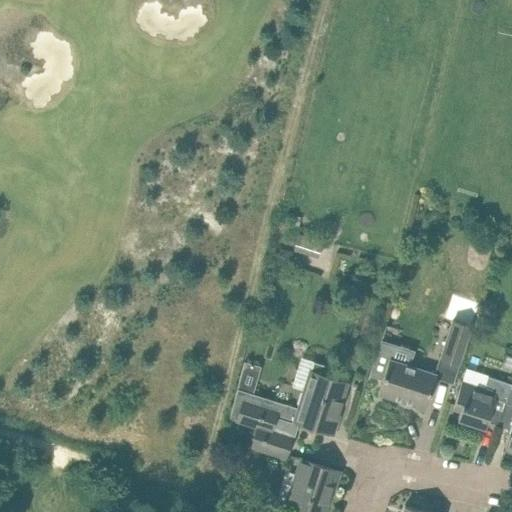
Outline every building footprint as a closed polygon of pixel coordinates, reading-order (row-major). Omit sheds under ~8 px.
[(295,229),(290,243),(319,253),(323,239),(295,229)] [(290,264),(293,254),(279,250),(276,260),(290,264)] [(469,334),(451,327),(440,358),(459,365),(469,334)] [(375,354),(367,378),(381,382),(378,392),(425,408),(432,389),(435,378),(437,374),(434,373),(389,358),(375,354)] [(311,371),(295,420),(314,426),(333,432),(338,415),(336,414),(347,382),(342,381),(346,371),(314,360),(311,371)] [(462,378),(453,408),(461,410),(458,419),(485,428),(487,421),(491,410),(502,414),(506,403),(510,388),(510,387),(499,384),(486,380),(484,385),(462,378)] [(238,398),(231,418),(267,429),(274,409),(238,398)] [(511,404),(506,403),(502,414),(500,419),(511,423),(505,445),(506,445),(504,449),(506,451),(511,453),(511,404)] [(286,459),(292,439),(256,428),(253,436),(249,448),(286,459)] [(301,458),(285,508),(298,511),(323,511),(328,500),(329,501),(330,500),(327,499),(331,487),(334,488),(339,471),(301,458)]
